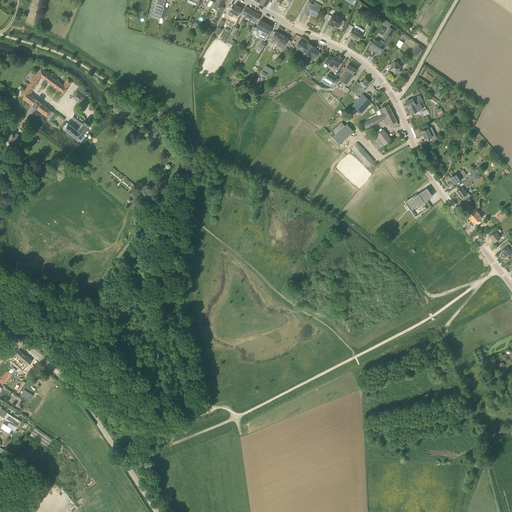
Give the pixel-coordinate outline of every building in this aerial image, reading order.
[(164,7),(166,0),(157,0),(153,13),(160,16),(163,10),(164,7)] [(213,1),(210,6),(213,7),(212,8),(218,11),(221,13),(222,12),(224,8),(221,6),(225,0),(224,0),(216,0),(217,0),(215,3),(213,1)] [(312,14),(316,16),(321,5),(314,2),(313,4),(308,1),(303,12),(308,15),(310,12),(312,13),(312,14)] [(233,8),(232,7),(228,14),(232,16),(234,13),(237,15),(241,8),(235,5),(233,8)] [(242,13),(248,16),(256,21),(260,15),(246,7),(242,13)] [(330,19),(328,24),(332,26),(334,26),(334,25),(339,27),(340,25),(341,26),(343,25),(345,21),(344,20),(343,19),(342,19),(333,14),(330,19)] [(222,20),(218,27),(215,32),(219,35),(223,29),(221,28),(225,21),(222,20)] [(253,26),(251,31),(253,32),(254,30),(257,31),(261,34),(263,30),(266,23),(260,20),(256,27),(256,28),(253,26)] [(261,34),(264,35),(267,37),(273,27),(266,23),(261,34)] [(362,34),(364,30),(355,25),(353,28),(348,36),(352,38),(353,37),(359,40),(363,34),(362,34)] [(371,44),(369,49),(373,51),(374,50),(379,53),(382,48),(384,49),(386,45),(390,40),(395,31),(389,27),(384,36),(381,41),(380,40),(379,41),(375,39),(371,44)] [(272,32),(268,40),(276,45),(282,34),(276,31),(276,32),(275,33),(272,32)] [(276,45),(279,47),(285,50),(291,41),(288,39),(289,38),(282,34),(276,45)] [(315,58),(319,52),(315,49),(316,47),(309,43),(308,45),(300,40),(297,46),(304,50),(303,51),(315,58)] [(262,50),(266,43),(262,41),(258,48),(262,50)] [(413,50),(417,54),(422,50),(418,46),(413,50)] [(329,56),(325,62),(329,64),(333,66),(333,65),(337,67),(341,61),(342,60),(342,59),(335,55),(333,58),(329,56)] [(393,67),(390,69),(395,74),(396,73),(397,74),(401,71),(399,69),(402,67),(397,61),(396,62),(395,61),(392,63),(390,64),(393,67)] [(346,71),(340,80),(347,84),(350,79),(357,68),(349,63),(345,70),(346,71)] [(267,68),(268,66),(266,65),(264,70),(271,74),(273,71),(267,68)] [(20,96),(32,105),(35,108),(41,112),(47,117),(50,119),(54,113),(51,111),(45,106),(40,102),(29,94),(41,78),(63,94),(67,88),(72,82),(68,79),(63,85),(41,69),(25,91),(24,91),(20,96)] [(333,82),(336,77),(329,73),(326,78),(333,82)] [(339,79),(336,77),(333,82),(330,87),(333,89),(339,79)] [(359,83),(352,90),(355,93),(362,87),(363,88),(369,82),(365,77),(359,83)] [(71,96),(79,102),(83,97),(86,93),(79,87),(76,91),(71,96)] [(363,94),(352,106),(353,107),(358,111),(361,113),(372,102),(363,94)] [(407,106),(408,108),(419,103),(419,101),(422,99),(420,95),(405,102),(407,106)] [(442,103),(439,101),(432,96),(430,100),(440,107),(442,103)] [(411,114),(422,109),(419,103),(408,108),(411,114)] [(117,114),(123,108),(119,104),(113,109),(117,114)] [(397,121),(388,104),(382,108),(379,109),(380,110),(381,114),(383,113),(385,119),(386,120),(388,120),(392,128),(398,125),(399,125),(397,121)] [(428,115),(429,115),(426,109),(421,112),(424,118),(425,117),(428,115)] [(77,130),(67,123),(63,128),(80,142),(84,137),(81,135),(89,126),(85,124),(86,123),(84,121),(74,113),(71,118),(81,125),(77,130)] [(385,119),(383,113),(381,114),(378,115),(363,123),(366,128),(385,119)] [(342,122),(329,133),(339,144),(354,131),(347,123),(345,125),(342,122)] [(426,139),(431,137),(433,142),(438,140),(431,127),(422,131),(426,139)] [(390,137),(383,129),(378,133),(375,135),(373,137),(374,138),(371,140),(378,149),(392,140),(390,137)] [(369,167),(374,162),(357,143),(351,148),(369,167)] [(455,183),(461,179),(465,177),(461,171),(457,173),(451,177),(455,183)] [(462,187),(456,191),(461,198),(461,197),(464,201),(471,195),(468,193),(467,193),(465,189),(471,185),(470,183),(472,182),(476,179),(473,175),(472,176),(466,180),(468,183),(464,186),(463,187),(462,187)] [(413,196),(405,202),(406,204),(407,204),(406,203),(409,201),(414,208),(422,202),(423,203),(423,202),(432,196),(427,188),(417,195),(415,196),(414,196),(413,197),(413,196)] [(459,206),(475,224),(482,218),(466,199),(459,206)] [(503,212),(497,217),(501,222),(507,217),(503,212)] [(494,242),(500,237),(498,234),(501,231),(499,229),(496,231),(490,236),(494,242)] [(511,246),(511,245),(508,240),(502,245),(504,248),(501,251),(506,257),(511,251),(509,249),(511,246)] [(17,360),(26,368),(32,361),(19,349),(14,355),(19,358),(17,360)] [(0,379),(0,382),(3,385),(11,375),(7,371),(0,379)] [(10,432),(13,434),(15,435),(16,433),(21,437),(28,425),(25,423),(24,423),(20,421),(21,420),(1,409),(0,409),(0,415),(4,417),(0,423),(0,427),(9,433),(10,432)] [(35,427),(30,436),(48,446),(52,437),(35,427)]
